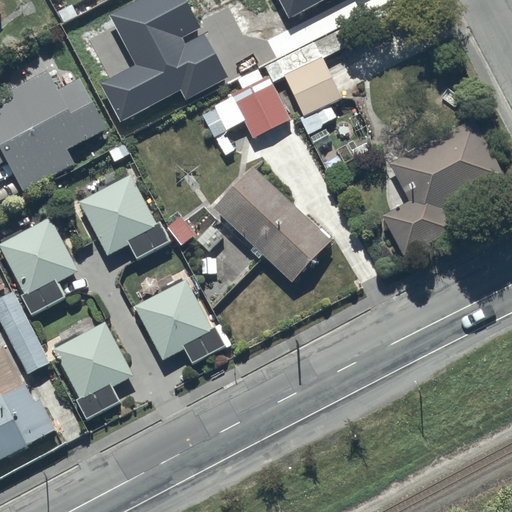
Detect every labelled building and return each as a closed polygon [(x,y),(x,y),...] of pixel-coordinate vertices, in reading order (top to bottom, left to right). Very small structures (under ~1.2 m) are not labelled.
[(196,65),(206,88),(254,66),(253,64),(290,47),(272,8),(235,25),(238,32),(225,39),(230,49),(196,65)] [(268,74),(272,82),(285,76),(304,116),(300,118),(308,133),(321,126),(320,124),(335,116),(329,103),(342,97),(322,57),(356,40),(348,23),(263,65),(268,74)] [(12,98),(0,104),(0,162),(5,160),(21,190),(74,162),(66,148),(106,127),(90,97),(71,107),(49,67),(7,89),(12,98)] [(272,82),(268,74),(261,77),(258,70),(237,80),(241,88),(231,93),(233,96),(212,106),(213,108),(202,113),(213,136),(244,121),(252,137),(290,118),(272,82)] [(182,85),(145,103),(153,120),(190,101),(182,85)] [(473,118),(389,162),(410,199),(383,212),(406,258),(455,232),(441,205),(502,174),(473,118)] [(331,236),(251,164),(212,207),(253,244),(250,248),(258,256),(262,253),(292,280),(331,236)] [(132,177),(80,204),(108,258),(130,246),(138,261),(170,244),(160,224),(157,226),(132,177)] [(52,220),(0,248),(27,297),(23,299),(33,317),(67,299),(59,285),(80,274),(52,220)] [(189,283),(136,310),(165,364),(186,353),(193,366),(228,349),(229,352),(234,350),(222,328),(215,332),(189,283)] [(51,360),(13,290),(0,296),(0,320),(28,373),(40,366),(45,375),(53,371),(48,362),(51,360)] [(133,379),(104,325),(98,328),(92,317),(72,328),(78,340),(54,352),(80,401),(76,403),(86,422),(120,404),(112,390),(133,379)] [(0,457),(53,428),(39,400),(34,402),(23,382),(3,394),(0,389),(0,457)]
